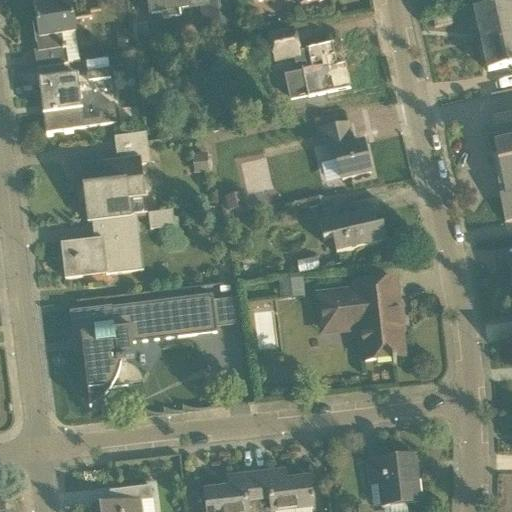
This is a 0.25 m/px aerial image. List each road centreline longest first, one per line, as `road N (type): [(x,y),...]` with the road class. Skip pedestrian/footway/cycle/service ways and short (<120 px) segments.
road 1 (residential): [(38,448),(465,405)]
road 2 (residential): [(465,405),(464,330),(392,0)]
road 3 (residential): [(38,448),(7,205)]
